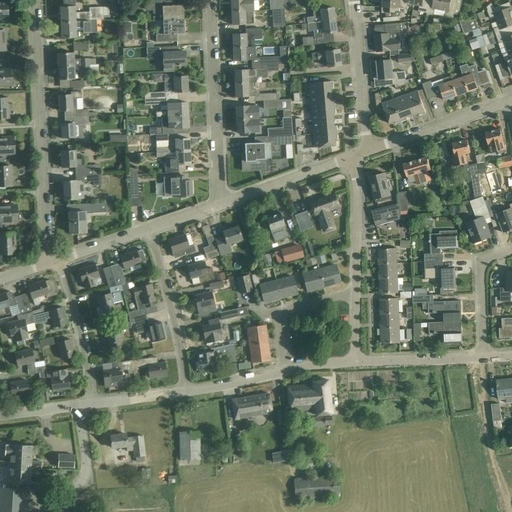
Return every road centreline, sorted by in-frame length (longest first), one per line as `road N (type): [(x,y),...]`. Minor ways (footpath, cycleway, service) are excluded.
road 1 (residential): [(49,262),(35,0)]
road 2 (residential): [(220,206),(211,0)]
road 3 (residential): [(185,391),(149,230)]
road 4 (track): [(482,357),(502,511)]
road 5 (residential): [(511,100),(368,150)]
road 6 (residential): [(368,150),(354,0)]
road 7 (residential): [(94,404),(59,259)]
road 8 (residential): [(357,154),(220,206)]
road 9 (residential): [(287,372),(277,309),(358,293)]
road 10 (residential): [(358,293),(357,154)]
road 11 (residential): [(511,249),(480,260),(482,357)]
road 12 (unclassified): [(482,357),(356,360)]
